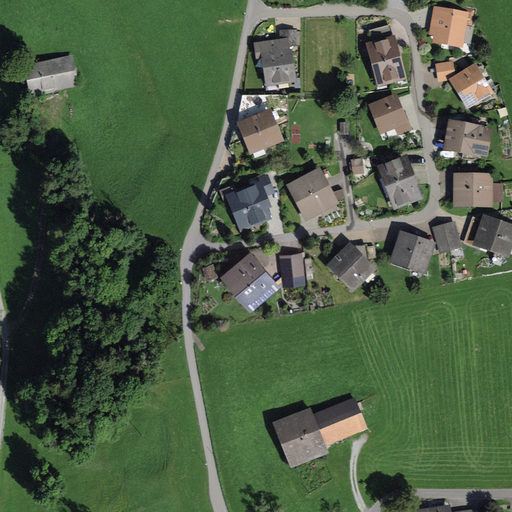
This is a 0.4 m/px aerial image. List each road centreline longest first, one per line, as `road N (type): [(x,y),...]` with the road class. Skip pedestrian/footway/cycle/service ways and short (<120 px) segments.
road 1 (residential): [(189,250),(420,217),(433,198),(405,19),(388,11),(250,12)]
road 2 (residential): [(189,250),(188,338),(221,511)]
road 3 (track): [(61,104),(36,278),(5,341)]
road 4 (residential): [(250,12),(189,250)]
road 5 (residential): [(374,511),(416,494),(511,493)]
